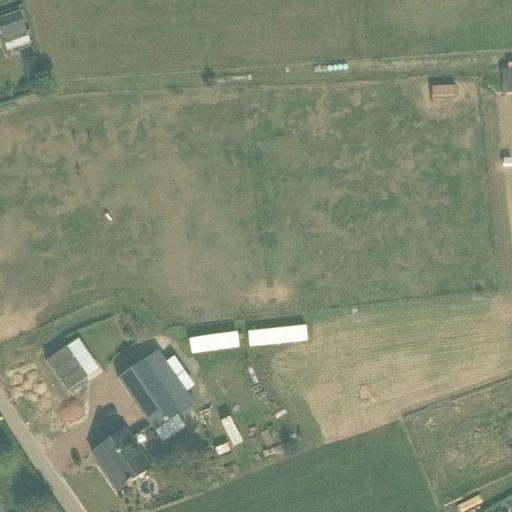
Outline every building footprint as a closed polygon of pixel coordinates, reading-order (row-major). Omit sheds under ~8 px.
[(11,15),(0,19),(0,36),(1,40),(18,34),(11,15)] [(23,67),(37,64),(36,59),(22,62),(23,67)] [(511,93),(511,69),(502,70),(502,93),(511,93)] [(67,392),(86,379),(66,350),(47,363),(67,392)] [(117,380),(154,433),(193,405),(157,353),(117,380)] [(92,455),(118,493),(150,471),(124,433),(92,455)]
